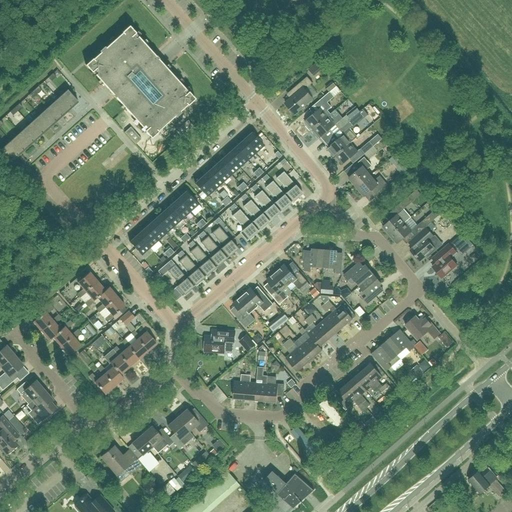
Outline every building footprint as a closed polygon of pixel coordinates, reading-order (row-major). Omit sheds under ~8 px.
[(187,92),(163,66),(134,33),(135,33),(128,25),(121,32),(121,33),(92,59),(92,58),(84,65),(91,72),(92,72),(144,130),(144,131),(150,138),(158,131),(157,131),(186,105),(187,105),(194,99),(187,91),(187,92)] [(224,40),(218,44),(223,52),(229,48),(224,40)] [(290,99),(285,103),(294,114),(312,99),(312,98),(305,90),(310,85),(313,83),(307,76),(291,90),(295,95),(290,99)] [(338,84),(331,90),(336,96),(342,90),(338,84)] [(57,98),(68,110),(77,101),(67,90),(57,98)] [(319,101),(323,106),(320,109),(313,115),(305,121),(312,129),(327,117),(324,113),(330,108),(327,103),(334,97),(330,92),(319,101)] [(48,107),(58,118),(68,110),(57,98),(48,107)] [(38,115),(48,127),(58,118),(48,107),(38,115)] [(28,124),(39,136),(48,127),(38,115),(28,124)] [(319,138),(337,123),(341,128),(351,120),(347,116),(342,119),(338,115),(331,121),(327,117),(312,129),(319,138)] [(357,138),(349,129),(361,119),(357,115),(351,120),(341,128),(345,133),(343,135),(328,148),(335,156),(350,143),(357,138)] [(192,126),(187,120),(175,131),(180,137),(192,126)] [(365,120),(354,129),(360,136),(370,126),(365,120)] [(19,133),(29,144),(39,136),(28,124),(19,133)] [(130,127),(124,132),(135,144),(141,139),(130,127)] [(251,132),(243,140),(255,153),(263,146),(251,132)] [(9,141),(20,153),(29,144),(19,133),(9,141)] [(359,134),(353,141),(359,147),(365,140),(359,134)] [(381,139),(377,134),(359,149),(363,154),(381,139)] [(247,160),(255,153),(243,140),(235,147),(247,160)] [(20,153),(9,141),(0,149),(0,150),(10,161),(20,153)] [(350,143),(335,156),(342,164),(357,151),(350,143)] [(247,160),(235,147),(227,154),(239,168),(247,160)] [(227,154),(219,162),(230,175),(239,168),(227,154)] [(370,176),(366,171),(371,167),(367,162),(363,158),(354,165),(358,170),(349,177),(348,178),(356,187),(370,176)] [(222,182),(230,175),(219,162),(210,169),(222,182)] [(77,164),(72,171),(77,175),(82,167),(77,164)] [(210,169),(202,176),(214,190),(222,182),(210,169)] [(283,195),(290,203),(302,193),(283,172),(276,178),(284,187),(285,186),(288,190),(283,194),(283,195)] [(206,197),(214,190),(202,176),(194,184),(206,197)] [(378,193),(387,185),(379,176),(374,181),(370,176),(356,187),(364,196),(365,196),(374,188),(378,193)] [(277,200),(272,204),(279,213),(290,203),(283,195),(283,194),(272,181),(265,187),(273,197),(274,196),(277,200)] [(261,213),(268,222),(279,213),(272,204),(261,190),(254,197),(262,206),(263,205),(266,209),(261,213)] [(410,195),(395,208),(399,212),(403,209),(414,200),(420,194),(416,190),(410,195)] [(186,191),(178,198),(190,211),(198,204),(186,191)] [(182,219),(190,211),(178,198),(170,205),(182,219)] [(261,213),(250,200),(243,206),(251,216),(252,214),(255,219),(250,223),(257,232),(268,222),(261,213)] [(173,226),(182,219),(170,205),(161,213),(173,226)] [(432,212),(423,221),(427,226),(433,220),(442,212),(438,207),(432,212)] [(246,241),(257,232),(250,223),(239,209),(232,216),(240,225),(241,224),(244,228),(239,233),(246,241)] [(389,221),(382,227),(389,236),(405,222),(410,217),(403,209),(399,212),(399,213),(397,214),(390,221),(389,221)] [(173,226),(161,213),(153,220),(165,233),(173,226)] [(165,233),(153,220),(145,227),(157,241),(165,233)] [(417,226),(413,229),(417,234),(425,227),(426,226),(422,221),(417,226)] [(405,222),(389,236),(396,244),(402,239),(412,231),(405,223),(405,222)] [(137,235),(149,248),(157,241),(145,227),(137,235)] [(224,246),(219,250),(226,258),(237,249),(218,227),(211,233),(219,242),(220,241),(224,246)] [(415,246),(410,250),(419,261),(426,256),(434,249),(428,242),(434,237),(433,236),(425,227),(417,234),(415,236),(410,239),(411,240),(415,246)] [(141,255),(149,248),(137,235),(129,242),(141,255)] [(467,243),(460,235),(451,243),(458,251),(467,243)] [(213,255),(208,259),(215,268),(226,258),(219,250),(207,236),(200,243),(208,252),(209,251),(213,255)] [(434,256),(431,259),(436,264),(432,267),(442,278),(456,266),(451,259),(450,259),(457,253),(453,249),(449,244),(438,253),(434,256)] [(204,277),(215,268),(208,259),(196,246),(189,252),(197,261),(198,260),(202,264),(197,269),(196,269),(204,277)] [(322,268),(323,250),(312,249),(312,251),(305,251),(304,266),(305,266),(304,272),(311,272),(311,267),(322,268)] [(336,251),(323,250),(322,268),(328,268),(328,271),(330,273),(334,273),(341,274),(342,253),(336,253),(336,251)] [(191,274),(186,278),(185,278),(193,287),(204,277),(196,269),(197,269),(185,255),(178,261),(186,271),(187,270),(191,274)] [(165,264),(163,266),(167,271),(174,265),(173,263),(170,260),(165,264)] [(352,268),(343,275),(347,280),(351,284),(354,284),(356,283),(359,286),(372,274),(365,265),(363,267),(359,262),(352,268)] [(181,296),(193,287),(185,278),(186,278),(174,265),(167,271),(175,280),(176,279),(180,283),(174,288),(181,296)] [(287,286),(291,282),(295,287),(299,284),(301,286),(306,281),(297,272),(293,276),(284,265),(275,273),(287,286)] [(80,298),(86,293),(85,292),(97,282),(89,273),(77,283),(83,289),(77,295),(80,298)] [(271,294),(279,304),(288,296),(283,290),(287,286),(275,273),(266,280),(275,291),(271,294)] [(372,274),(359,286),(362,290),(360,292),(360,295),(363,298),(367,303),(376,295),(382,290),(379,285),(380,284),(372,274)] [(104,291),(97,282),(85,292),(86,293),(91,299),(84,304),(87,307),(94,302),(93,301),(96,298),(104,291)] [(314,296),(320,291),(314,283),(308,287),(314,296)] [(333,286),(322,286),(321,293),(333,294),(333,286)] [(108,287),(104,291),(96,298),(102,304),(96,310),(99,313),(105,308),(104,307),(116,296),(108,287)] [(242,296),(254,310),(259,306),(264,312),(273,305),(265,295),(260,299),(250,289),(242,296)] [(104,307),(105,308),(110,314),(104,319),(107,322),(113,316),(124,306),(116,296),(104,307)] [(255,320),(249,314),(254,310),(242,296),(233,303),(242,314),(237,318),(245,328),(255,320)] [(360,314),(366,309),(358,300),(353,305),(360,314)] [(345,310),(342,306),(337,310),(330,302),(326,305),(330,310),(333,313),(344,326),(352,319),(345,310)] [(330,310),(326,305),(322,308),(327,313),(330,310)] [(33,322),(41,331),(53,321),(53,320),(48,315),(54,310),(50,306),(44,311),(44,312),(33,322)] [(352,319),(355,316),(348,308),(345,310),(352,319)] [(129,311),(119,319),(124,326),(134,318),(129,311)] [(325,320),(336,333),(344,326),(333,313),(325,320)] [(49,341),(52,337),(61,330),(56,324),(62,319),(58,315),(53,320),(53,321),(41,331),(49,341)] [(312,315),(308,318),(313,323),(316,320),(312,315)] [(434,339),(440,334),(424,315),(419,320),(415,316),(405,325),(417,340),(428,331),(434,339)] [(308,318),(304,321),(309,326),(313,323),(308,318)] [(336,333),(325,320),(317,327),(327,340),(336,333)] [(64,327),(61,330),(52,337),(60,346),(72,336),(71,335),(66,330),(72,324),(69,321),(63,326),(64,327)] [(319,347),(327,340),(317,327),(308,335),(311,338),(311,337),(319,347)] [(302,328),(298,331),(303,336),(307,333),(302,328)] [(77,330),(71,335),(72,336),(60,346),(68,356),(80,346),(74,339),(80,334),(77,330)] [(234,343),(235,332),(212,330),(212,337),(205,336),(204,350),(216,351),(216,352),(224,353),(225,342),(234,343)] [(406,348),(409,352),(414,347),(399,330),(385,342),(396,356),(397,355),(406,348)] [(135,340),(136,340),(136,339),(147,351),(156,343),(146,331),(139,337),(133,331),(130,333),(135,340)] [(446,331),(440,334),(445,344),(451,341),(446,331)] [(254,345),(245,335),(239,340),(247,350),(254,345)] [(314,357),(322,350),(319,347),(311,337),(311,338),(303,344),(314,357)] [(138,359),(147,351),(136,339),(136,340),(135,340),(130,344),(125,339),(121,342),(126,347),(126,348),(127,347),(138,359)] [(305,364),(314,357),(303,344),(298,348),(291,339),(287,342),(305,364)] [(286,358),(297,371),(305,364),(287,342),(283,345),(291,354),(286,358)] [(371,353),(386,371),(400,359),(397,355),(396,356),(385,342),(371,353)] [(0,367),(14,356),(5,345),(0,350),(0,367)] [(112,350),(117,356),(118,355),(128,367),(138,359),(127,347),(126,348),(121,352),(116,346),(112,350)] [(120,374),(128,367),(118,355),(117,356),(112,360),(107,354),(103,357),(109,364),(110,363),(112,367),(119,375),(120,374)] [(0,388),(2,391),(7,386),(16,379),(12,374),(22,365),(14,356),(0,367),(5,373),(0,376),(0,388)] [(362,371),(378,390),(382,387),(377,381),(384,374),(376,364),(373,367),(370,364),(362,371)] [(418,379),(424,373),(417,365),(411,371),(418,379)] [(123,378),(120,374),(119,375),(112,367),(106,372),(101,366),(98,369),(103,375),(104,374),(114,386),(123,378)] [(244,400),(255,400),(256,383),(249,382),(250,376),(250,372),(246,371),(246,375),(244,400)] [(362,371),(354,378),(365,391),(369,388),(374,393),(378,390),(362,371)] [(105,394),(114,386),(104,374),(103,375),(97,380),(92,374),(89,377),(94,383),(95,382),(105,394)] [(244,400),(246,375),(240,375),(240,382),(234,381),(233,399),(244,400)] [(255,400),(265,401),(267,377),(263,377),(262,383),(256,383),(255,400)] [(275,378),(272,377),(267,377),(265,401),(276,402),(277,395),(283,396),(284,384),(278,383),(278,385),(275,385),(275,378)] [(365,391),(354,378),(345,385),(362,404),(366,401),(361,395),(365,391)] [(26,381),(16,389),(20,393),(19,394),(28,404),(32,400),(43,390),(35,380),(29,385),(26,381)] [(384,394),(391,388),(387,384),(380,390),(384,394)] [(366,409),(362,404),(345,385),(337,392),(341,397),(337,401),(346,411),(350,407),(349,405),(353,402),(362,412),(366,409)] [(32,400),(28,404),(33,409),(31,411),(28,413),(36,422),(49,411),(55,405),(51,400),(52,400),(43,390),(32,400)] [(306,402),(341,443),(354,432),(320,390),(306,402)] [(327,455),(341,443),(306,402),(292,413),(327,455)] [(186,409),(177,417),(188,431),(193,427),(198,432),(202,428),(207,423),(199,414),(199,415),(194,419),(189,413),(186,409)] [(23,411),(17,416),(28,429),(34,424),(23,411)] [(327,455),(292,413),(278,425),(313,466),(327,455)] [(17,445),(13,440),(19,436),(2,416),(0,417),(0,429),(1,430),(0,430),(0,448),(6,455),(17,445)] [(177,417),(167,426),(174,434),(170,437),(179,448),(184,444),(188,440),(193,436),(188,431),(177,417)] [(151,426),(141,434),(152,446),(156,452),(162,447),(166,443),(169,446),(173,443),(169,438),(161,428),(156,432),(151,426)] [(141,434),(131,443),(137,449),(133,452),(149,471),(157,464),(158,463),(149,453),(148,453),(146,451),(152,446),(141,434)] [(100,456),(116,475),(113,478),(117,482),(121,479),(117,474),(124,468),(129,474),(141,464),(128,450),(121,456),(113,446),(100,456)] [(229,471),(184,511),(207,511),(240,483),(229,471)] [(472,475),(470,477),(469,479),(468,480),(480,494),(489,485),(498,496),(504,491),(495,480),(490,485),(478,471),(474,476),(472,475)] [(293,508),(314,490),(295,474),(277,494),(293,508)] [(112,511),(114,511),(100,494),(92,501),(86,494),(75,504),(76,506),(75,507),(78,511),(112,511)]
